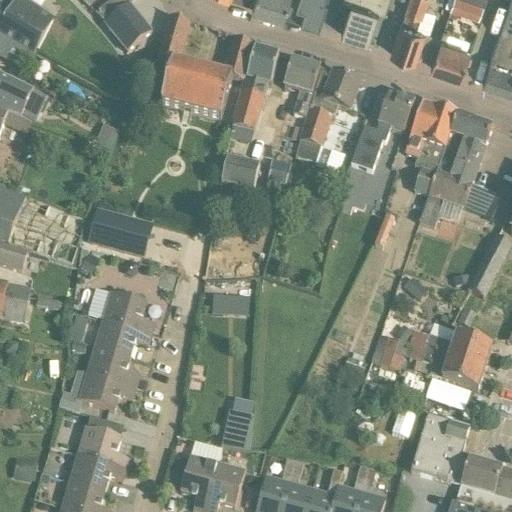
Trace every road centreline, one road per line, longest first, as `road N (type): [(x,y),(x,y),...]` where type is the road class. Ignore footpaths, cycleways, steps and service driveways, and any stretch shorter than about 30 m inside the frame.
road 1 (residential): [(511,118),(220,17),(193,0)]
road 2 (residential): [(147,511),(173,315)]
